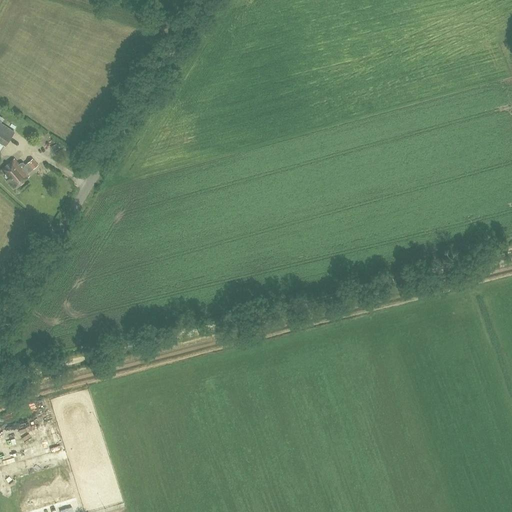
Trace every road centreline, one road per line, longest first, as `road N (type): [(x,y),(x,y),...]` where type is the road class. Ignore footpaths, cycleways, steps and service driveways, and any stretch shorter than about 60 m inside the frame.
road 1 (track): [(0,388),(511,253)]
road 2 (unclassified): [(0,332),(204,0)]
